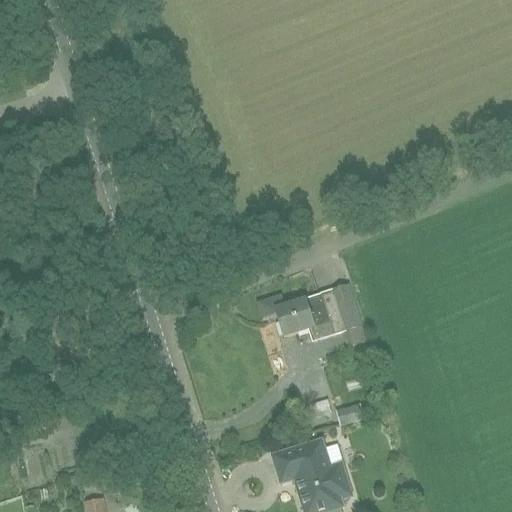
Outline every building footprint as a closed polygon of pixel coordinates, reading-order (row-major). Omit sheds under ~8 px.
[(346,336),(362,330),(355,310),(349,290),(332,295),(333,298),(322,301),(321,299),(304,304),(305,306),(306,305),(314,332),(312,333),(316,345),(346,336)] [(279,324),(282,333),(285,341),(312,333),(314,332),(306,305),(305,306),(276,315),(279,324)] [(336,416),(339,429),(363,422),(360,409),(336,416)] [(323,444),(273,460),(281,488),(295,484),(304,511),(339,511),(343,511),(341,504),(352,500),(342,467),(331,471),(323,444)] [(48,477),(61,475),(58,453),(45,455),(48,477)] [(249,484),(252,497),(266,494),(264,481),(249,484)] [(84,511),(105,511),(104,503),(84,506),(84,511)]
